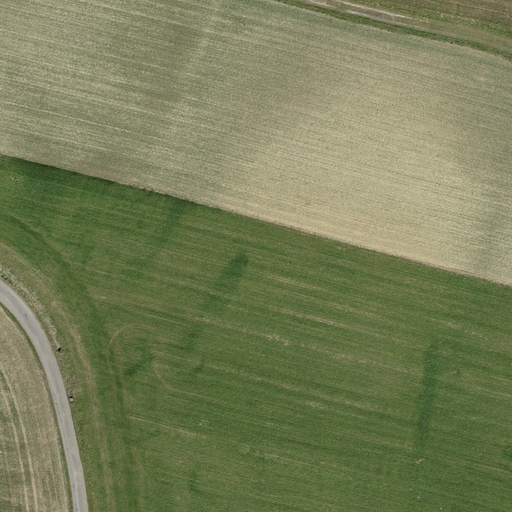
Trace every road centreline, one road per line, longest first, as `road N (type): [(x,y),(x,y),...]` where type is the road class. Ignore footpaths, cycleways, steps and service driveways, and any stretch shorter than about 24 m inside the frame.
road 1 (residential): [(77,511),(43,353),(0,290)]
road 2 (track): [(323,0),(511,48)]
